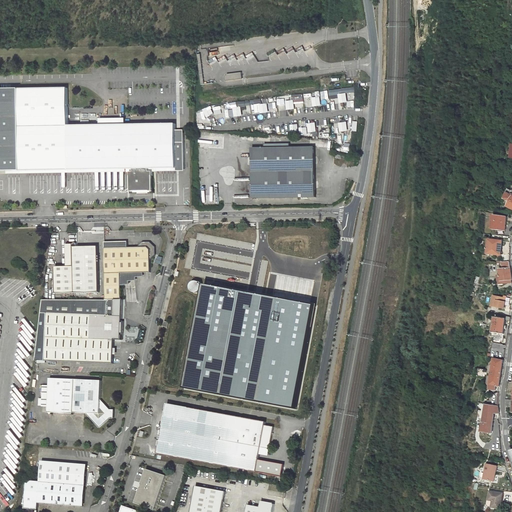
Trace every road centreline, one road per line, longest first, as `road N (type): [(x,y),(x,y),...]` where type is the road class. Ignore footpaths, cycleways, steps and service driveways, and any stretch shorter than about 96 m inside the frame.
road 1 (track): [(354,511),(412,221),(420,101),(414,0)]
road 2 (unknown): [(258,259),(322,269),(310,362),(292,404),(173,383),(185,310),(160,299)]
road 3 (unclassified): [(0,221),(356,213)]
road 4 (unclassified): [(297,511),(356,213)]
road 5 (unclassified): [(356,213),(374,86),(367,0)]
road 6 (unknown): [(231,214),(235,151),(279,142),(322,150),(327,212)]
road 7 (unknown): [(295,419),(167,398),(151,420),(130,418)]
road 8 (unknown): [(0,449),(14,340),(0,311)]
road 9 (unknown): [(258,239),(207,238),(200,247),(258,259)]
